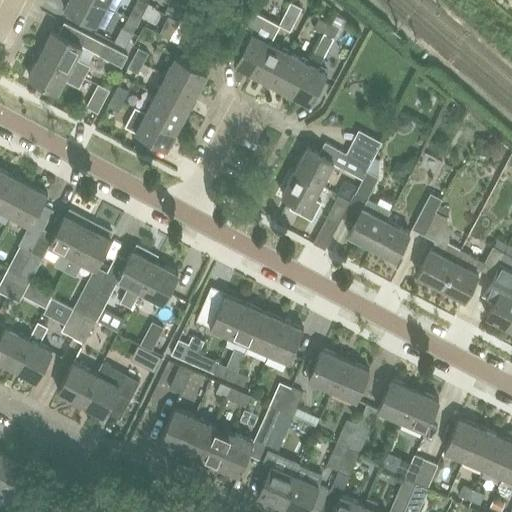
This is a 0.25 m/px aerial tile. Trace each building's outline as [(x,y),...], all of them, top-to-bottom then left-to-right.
[(115,10),(96,0),(69,0),(65,8),(105,29),(115,10)] [(96,0),(115,10),(120,0),(96,0)] [(136,0),(133,6),(134,7),(129,17),(139,22),(144,12),(154,17),(159,8),(143,0),(136,0)] [(182,19),(191,1),(188,0),(169,0),(164,10),(182,19)] [(300,8),(290,2),(285,12),(295,18),(300,8)] [(253,73),(270,42),(279,24),(248,8),(229,45),(240,51),(234,63),(253,73)] [(139,22),(129,17),(124,27),(134,32),(139,22)] [(323,32),(328,22),(318,17),(313,27),(323,32)] [(339,28),(328,22),(323,32),(333,38),(339,28)] [(75,58),(82,45),(53,29),(40,52),(70,68),(85,76),(90,65),(75,58)] [(253,73),(272,83),(288,51),(270,42),(253,73)] [(128,54),(105,43),(99,54),(122,66),(128,54)] [(138,47),(133,57),(143,62),(148,52),(138,47)] [(272,83),(291,93),(307,61),(288,51),(272,83)] [(307,61),(291,93),(310,103),(327,71),(318,67),(324,57),(314,51),(308,62),(307,61)] [(85,76),(70,68),(40,52),(28,75),(58,91),(64,79),(79,86),(85,76)] [(165,74),(197,91),(207,72),(175,55),(165,74)] [(138,73),(143,62),(133,57),(128,67),(138,73)] [(187,110),(197,91),(165,74),(155,93),(187,110)] [(98,83),(86,106),(98,112),(109,89),(98,83)] [(118,85),(113,95),(123,100),(128,90),(118,85)] [(145,112),(177,129),(187,110),(155,93),(145,112)] [(118,111),(123,100),(113,95),(108,105),(118,111)] [(177,129),(145,112),(135,107),(125,126),(167,149),(177,129)] [(346,152),(369,165),(382,140),(359,128),(346,152)] [(321,184),(339,149),(325,141),(319,153),(306,146),(294,170),(321,184)] [(0,191),(10,173),(0,167),(0,191)] [(321,201),(314,198),(321,184),(294,170),(281,194),(293,200),(289,208),(311,219),(321,201)] [(378,177),(366,170),(354,193),(365,199),(366,200),(367,198),(378,177)] [(29,182),(10,173),(0,191),(0,208),(12,215),(29,182)] [(29,182),(12,215),(31,225),(48,193),(29,182)] [(442,198),(430,192),(428,195),(411,228),(423,234),(435,211),(442,198)] [(350,200),(338,194),(326,217),(338,224),(350,200)] [(348,234),(372,246),(386,219),(390,210),(367,198),(366,200),(365,199),(362,207),(348,234)] [(66,269),(73,256),(89,226),(81,222),(84,216),(70,209),(67,214),(66,214),(48,247),(60,253),(54,263),(66,269)] [(447,216),(435,211),(423,234),(435,240),(417,275),(440,287),(459,251),(449,245),(447,216)] [(409,231),(386,219),(372,246),(395,258),(409,231)] [(97,230),(89,226),(73,256),(66,269),(76,275),(83,261),(95,267),(96,268),(97,266),(112,238),(110,237),(113,232),(99,224),(97,230)] [(96,320),(108,298),(118,279),(129,285),(120,301),(131,307),(140,291),(156,261),(149,257),(152,251),(138,244),(135,249),(134,249),(123,269),(112,264),(108,272),(97,292),(85,315),(96,320)] [(8,267),(20,273),(31,252),(20,246),(8,267)] [(494,246),(493,246),(481,269),(491,275),(504,252),(494,246)] [(483,263),(459,251),(440,287),(465,299),(479,272),(483,263)] [(20,273),(31,279),(42,258),(31,252),(20,273)] [(493,275),(482,294),(494,300),(487,315),(510,328),(511,323),(511,255),(504,252),(491,275),(493,275)] [(156,261),(140,291),(163,303),(179,273),(156,261)] [(108,272),(97,266),(96,268),(95,267),(74,308),(85,315),(97,292),(108,272)] [(20,273),(8,267),(0,283),(0,291),(8,295),(20,273)] [(31,279),(20,273),(8,295),(19,301),(31,279)] [(196,320),(210,326),(230,335),(245,302),(224,293),(220,304),(206,298),(196,320)] [(245,302),(230,335),(250,343),(264,310),(245,302)] [(62,330),(73,336),(85,315),(74,308),(62,330)] [(283,319),(264,310),(250,343),(269,352),(283,319)] [(85,315),(73,336),(85,342),(96,320),(85,315)] [(283,319),(269,352),(289,361),(304,328),(283,319)] [(29,338),(14,367),(36,380),(52,350),(40,343),(48,326),(38,321),(35,326),(29,338)] [(152,322),(141,344),(152,350),(163,328),(152,322)] [(29,338),(19,332),(7,325),(0,337),(0,360),(14,367),(29,338)] [(192,335),(182,359),(194,364),(204,341),(192,335)] [(139,346),(132,359),(154,370),(159,362),(161,358),(139,346)] [(332,389),(346,358),(323,348),(309,379),(332,389)] [(369,368),(346,358),(332,389),(355,400),(369,368)] [(81,403),(97,373),(74,361),(58,391),(81,403)] [(103,362),(97,373),(81,403),(85,405),(86,403),(90,405),(87,410),(101,418),(102,414),(104,415),(110,404),(121,410),(128,397),(131,399),(140,381),(103,362)] [(238,371),(227,366),(218,362),(213,372),(233,381),(238,371)] [(169,388),(181,393),(191,369),(180,364),(169,388)] [(244,386),(248,375),(238,371),(233,381),(244,386)] [(402,419),(416,389),(392,378),(378,409),(402,419)] [(226,397),(231,387),(220,382),(216,392),(226,397)] [(269,405),(281,410),(291,387),(280,382),(269,405)] [(231,387),(226,397),(236,402),(241,391),(231,387)] [(291,387),(281,410),(293,416),(303,392),(291,387)] [(439,399),(416,389),(402,419),(426,430),(439,399)] [(241,391),(236,402),(245,406),(250,395),(249,395),(241,391)] [(259,428),(271,433),(281,410),(269,405),(259,428)] [(180,449),(194,416),(175,407),(160,440),(180,449)] [(281,410),(271,433),(283,438),(293,416),(281,410)] [(180,449),(200,457),(214,424),(194,416),(180,449)] [(444,449),(464,458),(479,425),(459,416),(444,449)] [(336,442),(348,447),(358,424),(346,419),(336,442)] [(200,457),(219,466),(233,433),(214,424),(200,457)] [(358,424),(348,447),(360,452),(370,429),(358,424)] [(464,458),(484,467),(498,434),(479,425),(464,458)] [(233,433),(219,466),(239,474),(253,442),(233,433)] [(511,455),(511,439),(498,434),(484,467),(503,475),(511,455)] [(338,470),(348,447),(336,442),(326,465),(338,470)] [(360,452),(348,447),(338,470),(349,475),(350,475),(360,452)] [(25,464),(2,451),(0,455),(0,488),(9,493),(25,464)] [(414,454),(404,477),(416,482),(426,459),(414,454)] [(511,511),(511,455),(503,475),(511,478),(511,506),(509,511),(511,511)] [(438,464),(426,459),(416,482),(416,483),(427,487),(428,487),(438,464)] [(257,495),(281,505),(295,474),(271,464),(257,495)] [(340,494),(349,475),(338,470),(329,489),(340,494)] [(281,505),(289,508),(288,511),(306,511),(318,485),(295,474),(281,505)] [(416,482),(416,483),(416,482),(404,477),(394,500),(405,505),(406,505),(416,482)] [(417,511),(427,487),(416,483),(416,482),(406,505),(405,505),(402,511),(417,511)] [(470,500),(474,489),(464,485),(459,495),(470,500)] [(474,489),(470,500),(480,504),(485,494),(474,489)] [(360,511),(364,505),(340,494),(332,511),(360,511)]
